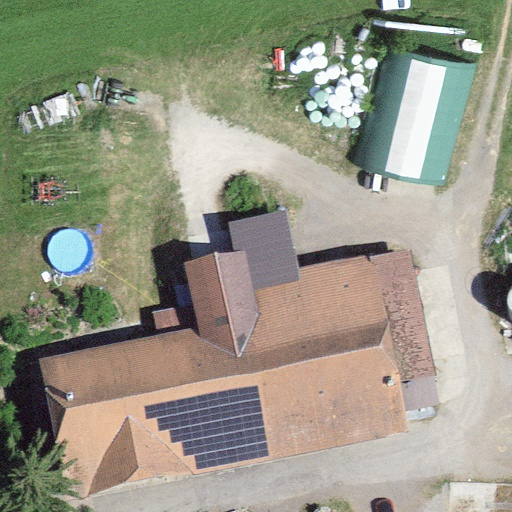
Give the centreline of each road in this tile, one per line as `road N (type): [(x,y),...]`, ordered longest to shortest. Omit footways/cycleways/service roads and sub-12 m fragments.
road 1 (track): [(511,36),(468,260),(455,460),(511,460)]
road 2 (unclassified): [(159,511),(285,482),(455,460)]
